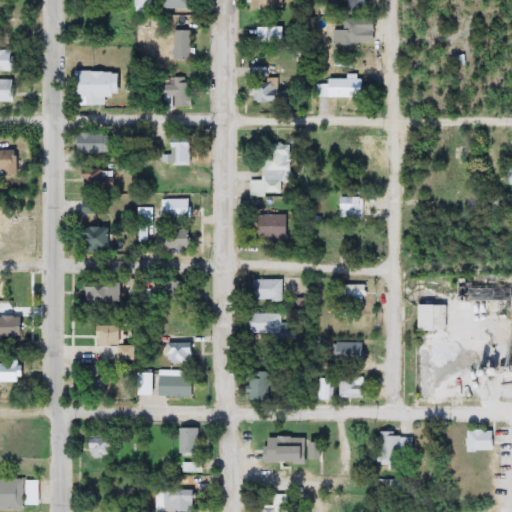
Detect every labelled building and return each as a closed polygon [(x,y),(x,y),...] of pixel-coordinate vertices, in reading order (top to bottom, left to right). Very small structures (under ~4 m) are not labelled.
[(132,0),(148,0),(148,11),(132,11),(132,0)] [(157,9),(157,0),(188,0),(188,9),(157,9)] [(285,0),(285,9),(250,9),(250,0),(285,0)] [(364,0),(364,12),(345,12),(345,0),(364,0)] [(331,43),(331,31),(341,31),(341,19),(358,19),(358,43),(331,43)] [(279,43),(253,43),(253,27),(279,27),(279,43)] [(187,61),(171,61),(171,31),(187,31),(187,61)] [(102,106),(81,106),(82,97),(70,97),(70,72),(114,72),(114,97),(102,97),(102,106)] [(159,108),(159,85),(170,85),(170,78),(187,78),(187,108),(159,108)] [(0,102),(0,80),(8,80),(8,102),(0,102)] [(360,80),(360,98),(323,98),(323,80),(360,80)] [(279,92),(283,92),(283,102),(247,102),(247,81),(279,81),(279,92)] [(186,165),(165,165),(165,138),(186,138),(186,165)] [(0,173),(0,150),(11,150),(11,173),(0,173)] [(249,195),(249,181),(261,181),(261,161),(285,161),(285,195),(249,195)] [(109,170),(109,189),(77,188),(77,169),(109,170)] [(361,219),(337,219),(337,198),(361,198),(361,219)] [(95,214),(78,214),(79,200),(95,200),(95,214)] [(187,220),(159,220),(159,200),(187,200),(187,220)] [(137,243),(137,208),(151,208),(151,225),(146,225),(146,243),(137,243)] [(11,228),(0,228),(0,210),(11,210),(11,228)] [(251,238),(251,215),(285,215),(285,238),(251,238)] [(103,228),(103,251),(74,251),(74,228),(103,228)] [(158,229),(184,231),(182,251),(156,248),(158,229)] [(280,280),(280,301),(249,301),(249,280),(280,280)] [(82,304),(82,283),(116,283),(116,304),(82,304)] [(167,283),(184,283),(184,295),(167,295),(167,283)] [(363,285),(363,302),(335,302),(335,285),(363,285)] [(443,306),(443,331),(412,331),(412,306),(443,306)] [(181,312),(181,334),(159,334),(159,312),(181,312)] [(281,337),(245,337),(245,314),(281,314),(281,337)] [(0,338),(0,316),(15,316),(15,338),(0,338)] [(129,362),(92,361),(92,327),(127,327),(127,345),(129,345),(129,362)] [(361,343),(361,363),(343,363),(343,343),(361,343)] [(187,344),(187,363),(159,363),(159,344),(187,344)] [(0,362),(17,362),(17,383),(0,383),(0,362)] [(101,397),(78,397),(78,366),(101,366),(101,397)] [(132,397),(132,373),(148,373),(148,397),(132,397)] [(154,397),(154,373),(187,373),(187,397),(154,397)] [(245,401),(245,373),(268,373),(268,401),(245,401)] [(362,379),(362,398),(335,398),(335,379),(362,379)] [(195,429),(195,454),(176,454),(176,429),(195,429)] [(90,458),(90,448),(85,448),(85,430),(107,430),(107,458),(90,458)] [(488,452),(463,452),(463,430),(488,430),(488,452)] [(411,437),(412,463),(375,464),(375,432),(391,432),(391,437),(411,437)] [(260,437),(315,438),(314,462),(260,462),(260,437)] [(200,473),(179,473),(179,461),(200,461),(200,473)] [(179,476),(191,477),(191,486),(178,485),(179,476)] [(0,479),(34,479),(34,504),(20,504),(20,509),(0,509),(0,479)] [(162,511),(162,489),(189,489),(189,511),(162,511)]
